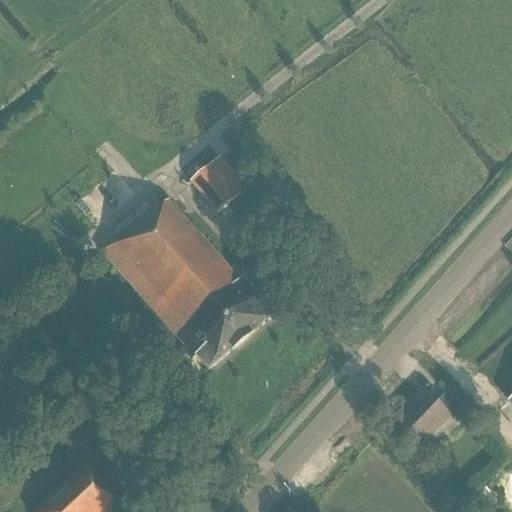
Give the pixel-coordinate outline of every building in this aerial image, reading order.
[(223,157),(190,184),(217,216),(249,189),(223,157)] [(193,362),(197,358),(209,372),(275,317),(243,281),(240,283),(169,203),(155,215),(152,211),(103,254),(185,349),(183,351),(193,362)] [(68,240),(81,229),(73,220),(60,230),(68,240)] [(95,353),(96,355),(117,341),(109,328),(87,343),(89,346),(67,361),(72,369),(95,353)] [(437,406),(428,397),(400,426),(421,447),(448,418),(458,428),(470,416),(448,394),(437,406)] [(124,437),(157,470),(164,463),(173,454),(141,421),(133,429),(124,437)] [(86,467),(38,511),(110,511),(120,503),(86,467)] [(511,494),(511,478),(508,473),(501,478),(511,494)]
